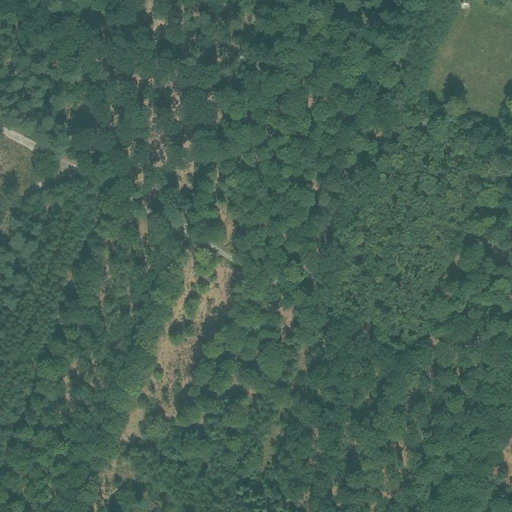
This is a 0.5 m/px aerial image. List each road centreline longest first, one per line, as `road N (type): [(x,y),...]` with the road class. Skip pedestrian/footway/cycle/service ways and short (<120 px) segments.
road 1 (track): [(67,511),(181,231)]
road 2 (track): [(272,0),(181,231)]
road 3 (track): [(44,42),(120,56),(254,0)]
